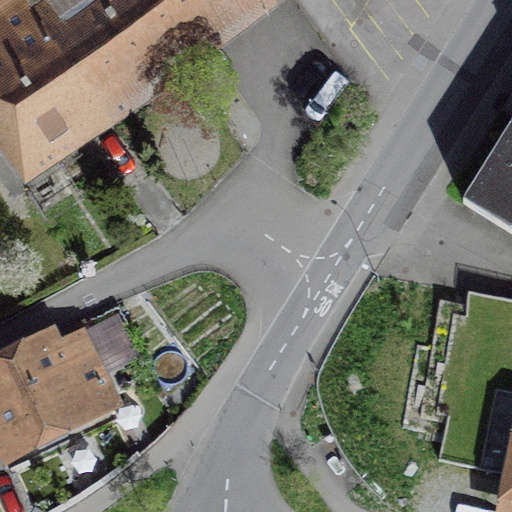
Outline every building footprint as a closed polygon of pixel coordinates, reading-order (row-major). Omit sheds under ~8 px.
[(0,163),(21,193),(165,96),(100,0),(61,0),(52,6),(0,41),(0,163)] [(100,0),(165,96),(293,10),(286,0),(100,0)] [(511,232),(511,133),(467,204),(511,232)] [(0,366),(0,462),(6,475),(121,416),(82,339),(65,348),(59,337),(0,366)] [(511,511),(511,458),(501,511),(511,511)]
